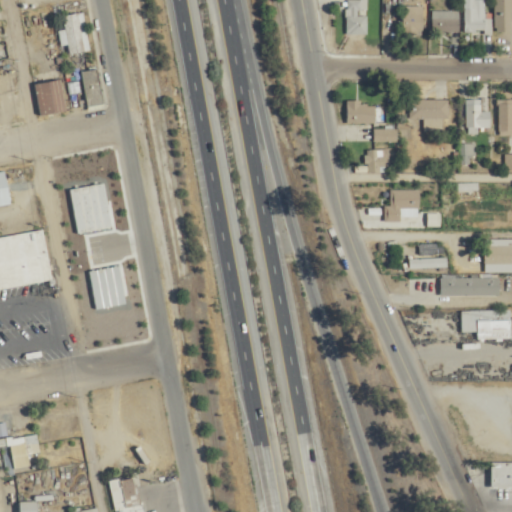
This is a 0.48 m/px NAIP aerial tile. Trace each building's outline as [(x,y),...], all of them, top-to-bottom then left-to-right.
[(347,0),(348,35),(368,35),(368,12),(369,12),(368,0),(347,0)] [(511,0),(494,0),(495,32),(511,31),(511,0)] [(423,34),(423,6),(403,6),(403,34),(423,34)] [(488,32),(488,8),(465,8),(465,32),(488,32)] [(460,33),(460,11),(432,11),(432,33),(460,33)] [(62,16),(69,54),(91,50),(84,12),(62,16)] [(88,107),(105,104),(98,69),(82,72),(88,107)] [(40,115),(66,111),(61,79),(35,83),(40,115)] [(491,112),(482,112),(482,99),(467,99),(467,135),(480,135),(480,129),(491,129),(491,112)] [(427,130),(442,130),(442,120),(450,120),(450,100),(409,100),(409,120),(427,120),(427,130)] [(511,100),(498,101),(498,135),(511,135),(511,100)] [(375,123),(375,102),(346,102),(346,123),(375,123)] [(397,129),(375,129),(375,141),(397,141),(397,129)] [(474,144),(463,144),(463,163),(475,163),(474,144)] [(367,172),(391,171),(391,149),(366,150),(367,172)] [(9,201),(0,202),(0,173),(3,173),(9,201)] [(386,205),(386,221),(400,221),(401,218),(420,218),(420,190),(391,190),(391,205),(386,205)] [(0,236),(46,228),(55,274),(0,284),(0,236)] [(485,272),(511,271),(511,239),(485,240),(485,272)] [(447,269),(447,258),(408,258),(408,269),(447,269)] [(439,296),(500,296),(500,278),(439,278),(439,296)] [(476,340),(511,338),(511,317),(510,318),(510,310),(461,311),(462,333),(476,333),(476,340)] [(14,469),(30,466),(28,455),(41,452),(37,433),(0,439),(0,448),(9,447),(14,469)] [(511,461),(491,462),(491,487),(511,487),(511,461)] [(111,480),(115,511),(142,511),(137,476),(111,480)] [(36,511),(37,502),(19,502),(19,511),(36,511)]
